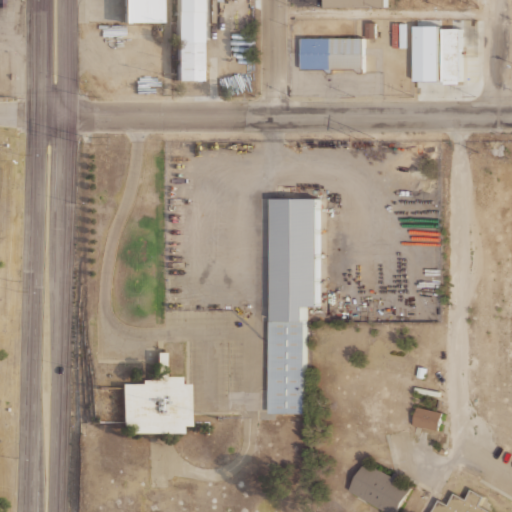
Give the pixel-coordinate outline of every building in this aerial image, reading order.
[(124,0),(124,21),(160,21),(160,0),(124,0)] [(201,0),(177,0),(177,81),(201,81),(201,0)] [(443,28),(462,28),(462,81),(460,81),(460,84),(446,84),(446,81),(443,81),(443,28)] [(364,37),(303,37),(303,69),(326,69),(330,74),(334,74),(334,69),(356,69),(360,74),(364,74),(364,37)] [(0,50),(9,50),(9,72),(10,72),(10,78),(9,78),(9,95),(0,94),(0,50)] [(320,197),(320,305),(306,305),(307,413),(272,413),(272,320),(275,320),(275,197),(320,197)] [(121,425),(130,425),(130,432),(181,432),(181,425),(189,425),(189,383),(181,383),(181,376),(165,376),(165,352),(156,352),(156,375),(150,375),(150,379),(141,379),(141,383),(121,383),(121,425)] [(444,412),(440,430),(415,425),(419,407),(444,412)] [(390,511),(397,511),(412,488),(404,483),(407,478),(396,471),(393,476),(367,461),(351,490),(390,511)] [(432,511),(440,499),(449,504),(455,493),(466,499),(472,489),(485,496),(480,505),(491,511),(432,511)]
